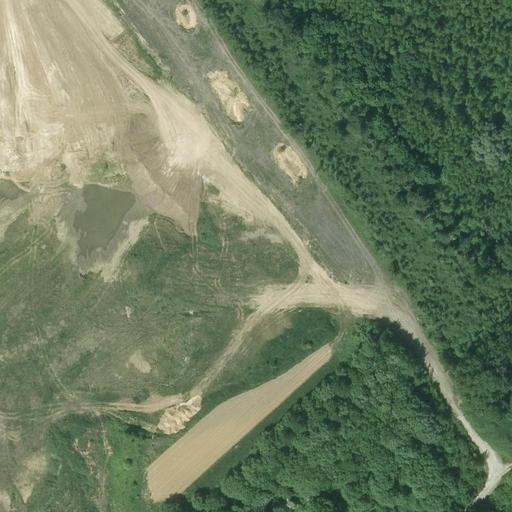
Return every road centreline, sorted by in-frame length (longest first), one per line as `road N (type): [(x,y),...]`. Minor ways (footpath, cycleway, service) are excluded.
road 1 (track): [(145,0),(398,321)]
road 2 (track): [(466,511),(498,477),(398,321)]
